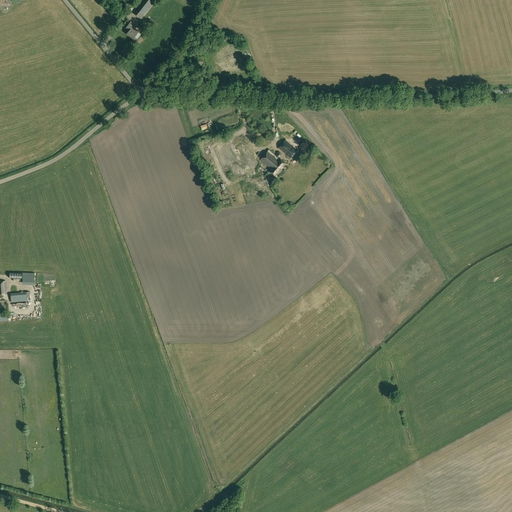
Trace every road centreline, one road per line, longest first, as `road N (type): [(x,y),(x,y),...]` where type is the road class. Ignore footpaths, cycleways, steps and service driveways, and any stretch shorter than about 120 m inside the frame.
road 1 (unclassified): [(511,89),(281,97),(142,91)]
road 2 (unclassified): [(0,182),(61,156),(142,91)]
road 3 (unclassified): [(142,91),(64,0)]
